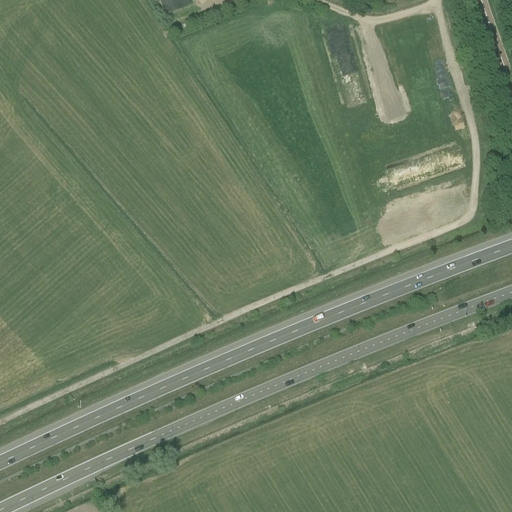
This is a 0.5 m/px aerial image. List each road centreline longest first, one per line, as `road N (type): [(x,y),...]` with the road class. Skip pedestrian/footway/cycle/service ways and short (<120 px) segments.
road 1 (trunk): [(511,247),(235,356),(0,464)]
road 2 (trunk): [(1,511),(254,395),(511,293)]
